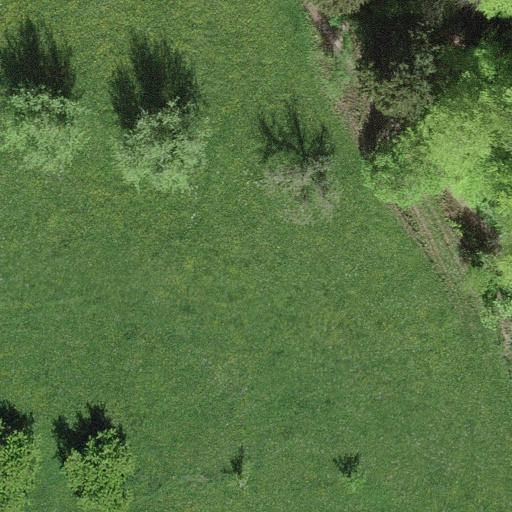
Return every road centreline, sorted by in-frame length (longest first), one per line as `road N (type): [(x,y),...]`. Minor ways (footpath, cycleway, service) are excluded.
road 1 (track): [(381,97),(504,428)]
road 2 (track): [(381,97),(511,237)]
